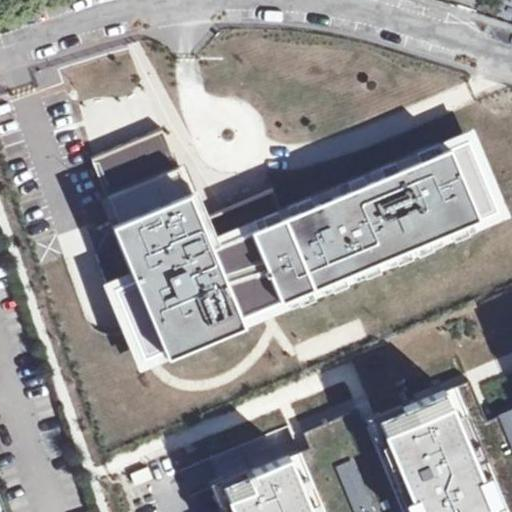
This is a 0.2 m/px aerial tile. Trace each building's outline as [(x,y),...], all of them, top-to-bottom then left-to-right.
[(440,148),(289,211),(286,203),(278,185),(204,215),(166,124),(95,153),(133,242),(143,266),(146,273),(175,343),(469,219),(440,148)] [(469,219),(175,343),(178,352),(479,224),(475,216),(483,213),(501,205),(471,135),(454,143),(454,142),(447,145),(443,137),(286,203),(289,211),(440,148),(469,219)] [(143,266),(133,242),(125,245),(135,269),(143,266)] [(175,343),(146,273),(118,284),(132,318),(148,355),(175,343)] [(511,511),(511,406),(492,415),(474,375),(369,419),(362,404),(309,427),(315,442),(226,480),(239,511),(511,511)] [(153,465),(138,471),(141,480),(157,474),(153,465)]
